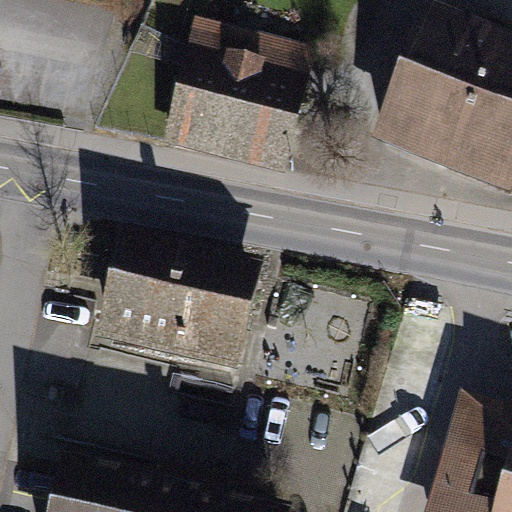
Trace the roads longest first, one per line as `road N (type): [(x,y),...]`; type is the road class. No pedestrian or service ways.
road 1 (tertiary): [(45,175),(495,261)]
road 2 (residential): [(495,261),(415,511)]
road 3 (residential): [(45,175),(0,367)]
